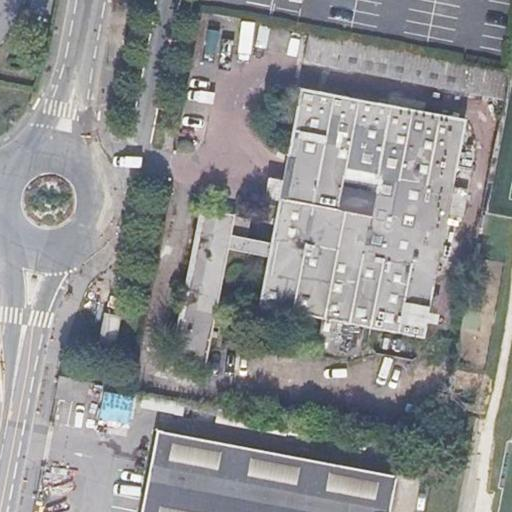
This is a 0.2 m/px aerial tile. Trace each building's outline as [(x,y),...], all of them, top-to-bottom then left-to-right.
[(475,93),(505,99),(510,72),(306,33),(301,63),(474,95),(475,93)] [(446,216),(463,218),(468,192),(451,189),(465,123),(297,90),(268,244),(228,237),(231,219),(197,212),(168,364),(202,370),(224,253),(266,260),(256,310),(319,323),(314,352),(333,355),(339,326),(422,342),(438,259),(446,216)] [(454,261),(463,218),(446,216),(438,259),(454,261)] [(95,352),(110,356),(116,322),(102,320),(95,352)] [(337,356),(353,359),(357,337),(342,334),(337,356)] [(85,405),(89,384),(60,379),(56,399),(85,405)] [(130,423),(132,393),(103,391),(101,421),(130,423)] [(387,511),(394,478),(154,433),(139,511),(387,511)]
